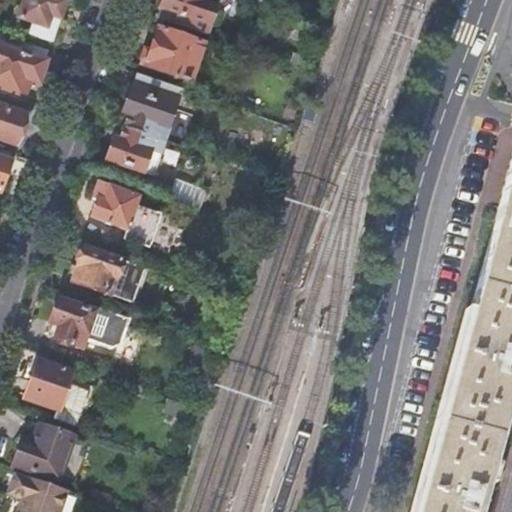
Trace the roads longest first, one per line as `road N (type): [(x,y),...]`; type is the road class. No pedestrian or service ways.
road 1 (unclassified): [(488,0),(416,201),(346,511)]
road 2 (residential): [(114,0),(0,330)]
